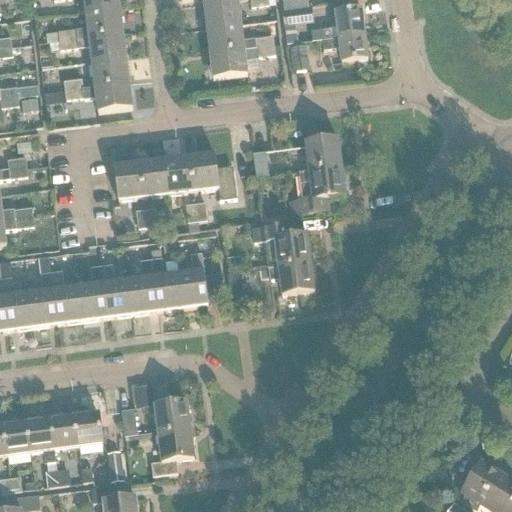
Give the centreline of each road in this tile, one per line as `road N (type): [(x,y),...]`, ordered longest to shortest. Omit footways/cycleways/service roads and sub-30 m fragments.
road 1 (residential): [(88,245),(75,141),(412,95)]
road 2 (tertiary): [(290,511),(511,157)]
road 3 (residential): [(282,423),(468,129)]
road 4 (residential): [(0,391),(186,367),(282,423)]
road 5 (residential): [(511,424),(467,385),(469,363),(511,291)]
